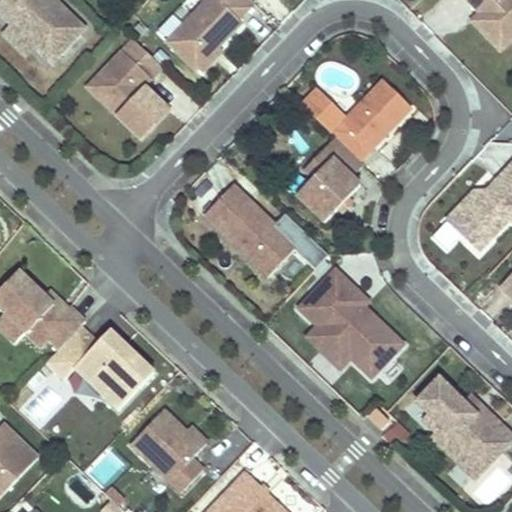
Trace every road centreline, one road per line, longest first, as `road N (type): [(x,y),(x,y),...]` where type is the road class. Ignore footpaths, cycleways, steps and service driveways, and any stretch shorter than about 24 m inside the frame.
road 1 (residential): [(511,371),(407,269),(398,238),(401,206),(453,149),(460,119),(456,90),(389,16),(354,7),(323,14),(119,225)]
road 2 (residential): [(418,511),(119,225)]
road 3 (residential): [(98,250),(370,511)]
road 4 (residential): [(119,225),(0,111)]
road 5 (residential): [(0,158),(98,250)]
